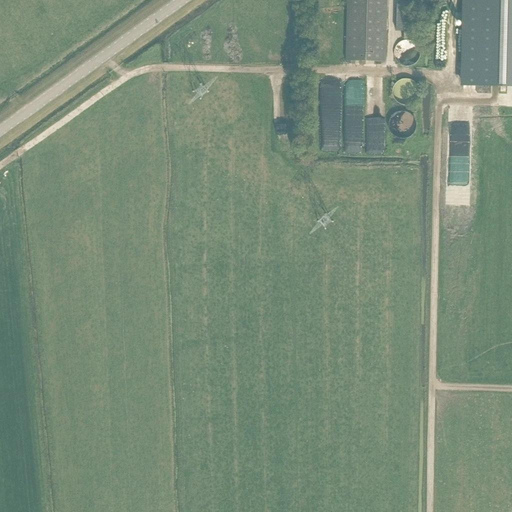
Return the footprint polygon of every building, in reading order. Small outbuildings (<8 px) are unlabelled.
[(347,0),(346,61),(385,62),(387,0),(347,0)] [(511,86),(511,0),(464,0),(463,85),(511,86)] [(411,31),(412,5),(396,5),(396,31),(411,31)] [(403,32),(403,39),(415,40),(415,32),(403,32)] [(407,66),(409,66),(411,66),(413,65),(415,64),(416,62),(417,61),(418,59),(419,57),(420,55),(420,53),(420,51),(419,49),(418,47),(417,46),(416,44),(415,43),(413,42),(411,41),(409,40),(407,40),(405,40),(403,41),(401,42),(399,43),(398,44),(396,46),(395,47),(394,49),(394,51),(394,53),(394,55),(394,57),(395,59),(396,61),(398,62),(399,64),(401,65),(403,66),(405,66),(407,66)] [(405,105),(407,105),(409,105),(411,104),(413,103),(415,101),(416,100),(417,98),(418,96),(418,94),(419,92),(418,90),(418,88),(417,86),(416,84),(415,83),(413,81),(411,80),(409,80),(407,79),(405,79),(403,79),(401,80),(399,80),(397,81),(396,83),(395,84),(393,86),(393,88),(392,90),(392,92),(392,95),(393,98),(395,100),(396,102),(397,103),(399,104),(401,105),(403,105),(405,105)] [(402,134),(415,132),(413,116),(400,117),(402,134)]
